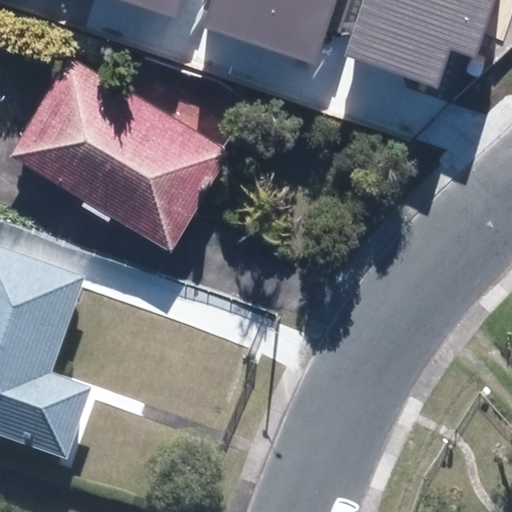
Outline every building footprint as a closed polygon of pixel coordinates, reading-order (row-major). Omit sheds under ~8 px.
[(121,0),(179,18),(184,0),(121,0)] [(339,34),(349,0),(212,0),(203,28),(317,65),(329,31),(339,34)] [(496,0),(364,0),(347,54),(439,84),(450,52),(477,61),(496,0)] [(81,54),(24,149),(177,240),(235,145),(81,54)] [(0,437),(73,463),(99,389),(59,374),(92,279),(0,246),(0,437)]
